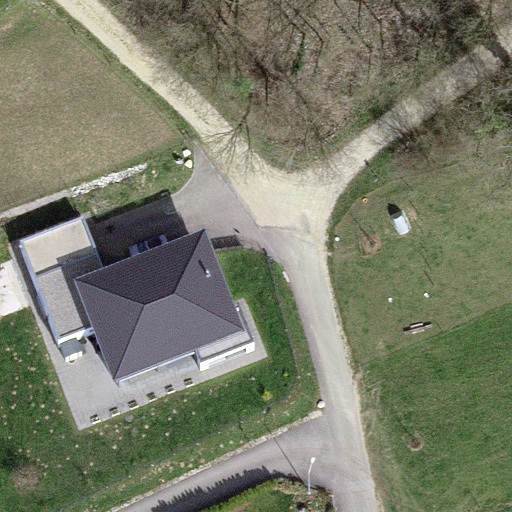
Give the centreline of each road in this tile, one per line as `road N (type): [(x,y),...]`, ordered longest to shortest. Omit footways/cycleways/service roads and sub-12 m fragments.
road 1 (unclassified): [(339,436),(286,208),(75,0)]
road 2 (track): [(286,208),(511,45)]
road 3 (residential): [(339,436),(176,511)]
